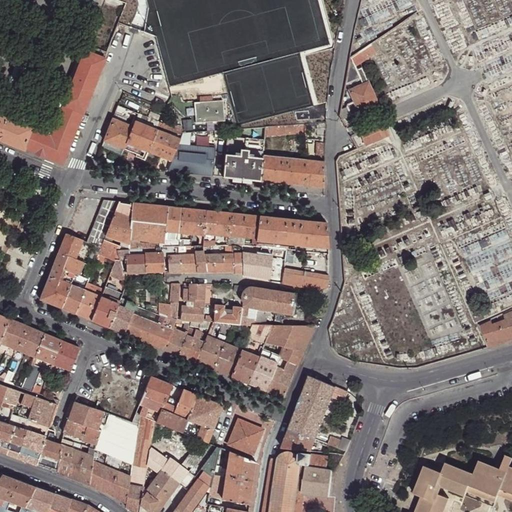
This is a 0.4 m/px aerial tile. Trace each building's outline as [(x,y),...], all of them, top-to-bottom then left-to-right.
[(69,0),(93,9),(96,0),(69,0)] [(0,116),(1,117),(33,39),(27,37),(0,106),(0,116)] [(33,39),(1,117),(8,114),(37,40),(33,39)] [(378,49),(373,41),(363,47),(357,52),(362,60),(378,49)] [(62,163),(89,96),(107,53),(95,48),(92,56),(85,53),(51,137),(1,117),(0,116),(0,139),(23,149),(24,148),(62,163)] [(48,131),(51,137),(85,53),(80,51),(48,131)] [(348,58),(343,85),(358,78),(354,70),(351,61),(350,57),(349,57),(348,58)] [(360,67),(354,70),(358,78),(361,85),(364,84),(367,86),(360,67)] [(376,105),(367,86),(364,84),(361,85),(350,90),(349,93),(353,102),(346,105),(345,107),(347,114),(350,115),(357,112),(357,113),(376,105)] [(200,114),(194,115),(195,123),(224,121),(223,102),(200,103),(200,114)] [(162,116),(165,108),(155,104),(151,111),(162,116)] [(114,113),(135,121),(138,114),(117,106),(114,113)] [(8,114),(1,117),(51,137),(48,131),(8,114)] [(135,121),(156,130),(158,127),(160,122),(138,114),(135,121)] [(104,141),(124,149),(126,143),(133,127),(112,119),(104,141)] [(126,143),(148,152),(156,130),(135,121),(133,127),(126,143)] [(158,127),(181,136),(182,133),(180,126),(160,122),(158,127)] [(264,136),(304,134),(304,125),(265,128),(264,136)] [(377,128),(367,132),(368,135),(361,138),(364,145),(389,135),(386,128),(378,131),(377,128)] [(148,152),(171,161),(178,145),(180,139),(156,130),(148,152)] [(216,137),(227,138),(228,137),(228,131),(228,130),(216,131),(216,137)] [(248,157),(262,159),(263,156),(264,141),(228,137),(227,138),(226,155),(238,156),(238,150),(249,151),(248,157)] [(101,147),(121,155),(124,149),(104,141),(101,147)] [(137,157),(144,160),(145,157),(148,152),(126,143),(124,149),(138,155),(137,157)] [(305,144),(306,160),(313,161),(313,145),(305,144)] [(169,166),(167,171),(212,175),(214,149),(215,146),(205,146),(205,148),(178,145),(171,161),(169,166)] [(224,178),(261,182),(262,159),(248,157),(249,151),(238,150),(238,156),(226,155),(224,178)] [(145,157),(169,166),(171,161),(148,152),(145,157)] [(261,182),(303,186),(306,160),(263,156),(262,159),(261,182)] [(324,188),(324,163),(313,161),(306,160),(303,186),(324,188)] [(119,202),(104,201),(87,243),(95,246),(101,248),(104,241),(106,236),(119,202)] [(133,204),(119,202),(106,236),(129,244),(129,243),(130,239),(133,204)] [(156,206),(133,204),(130,239),(162,242),(163,243),(165,232),(167,207),(156,206)] [(182,209),(167,207),(165,232),(180,234),(182,209)] [(194,210),(182,209),(180,234),(188,235),(191,235),(194,210)] [(206,211),(194,210),(191,235),(200,236),(204,236),(204,235),(206,211)] [(217,212),(206,211),(204,235),(215,236),(217,212)] [(231,214),(217,212),(215,236),(229,237),(229,236),(231,214)] [(244,215),(231,214),(229,236),(237,237),(242,238),(244,215)] [(257,239),(259,217),(244,215),(242,238),(245,238),(250,239),(257,239)] [(326,224),(259,217),(257,239),(257,242),(328,249),(326,224)] [(180,234),(165,232),(163,243),(162,242),(162,245),(163,248),(164,248),(175,247),(178,247),(179,241),(180,234)] [(82,241),(66,235),(58,253),(75,260),(76,256),(82,241)] [(237,237),(229,236),(229,237),(228,242),(228,246),(232,246),(236,247),(237,237)] [(119,247),(104,241),(101,248),(98,255),(115,261),(120,261),(119,259),(117,251),(118,251),(119,247)] [(98,255),(101,248),(95,246),(89,261),(87,265),(93,268),(98,255)] [(195,246),(190,247),(178,247),(179,256),(193,255),(192,252),(195,252),(195,246)] [(242,253),(242,249),(239,247),(236,247),(232,246),(232,255),(233,255),(240,255),(240,253),(242,253)] [(272,257),(273,249),(261,248),(261,252),(260,256),(272,257)] [(129,250),(118,251),(117,251),(119,259),(124,259),(124,254),(129,254),(129,250)] [(197,272),(206,272),(204,255),(203,252),(195,252),(195,255),(197,272)] [(79,272),(82,263),(75,260),(58,253),(49,277),(58,281),(58,280),(61,272),(62,270),(69,273),(74,275),(77,276),(79,272)] [(146,273),(164,273),(163,253),(149,254),(145,254),(145,255),(142,255),(126,256),(127,273),(146,273)] [(242,276),(268,279),(270,267),(272,257),(260,256),(246,254),(242,253),(242,254),(243,275),(242,275),(242,276)] [(234,274),(242,275),(243,275),(242,254),(240,255),(233,255),(234,272),(234,274)] [(181,273),(197,272),(195,255),(193,255),(179,256),(181,273)] [(218,272),(234,272),(233,255),(232,255),(204,255),(206,272),(218,272)] [(82,263),(87,265),(89,261),(76,256),(75,260),(82,263)] [(169,273),(181,273),(179,256),(167,256),(169,273)] [(123,273),(120,261),(115,261),(111,271),(110,275),(125,279),(123,273)] [(88,280),(93,268),(87,265),(82,278),(86,279),(88,280)] [(269,282),(281,284),(283,269),(270,267),(268,279),(269,282)] [(328,288),(328,275),(283,269),(281,284),(321,291),(328,288)] [(68,275),(61,272),(58,280),(65,283),(67,278),(68,275)] [(84,284),(86,279),(82,278),(79,276),(77,276),(74,275),(72,280),(84,284)] [(65,283),(58,280),(58,281),(49,277),(40,300),(61,308),(70,285),(67,284),(65,283)] [(179,284),(171,284),(169,303),(177,303),(179,284)] [(204,284),(189,284),(189,289),(188,302),(191,302),(191,307),(203,309),(203,306),(204,284)] [(73,286),(70,285),(61,308),(75,314),(84,291),(73,286)] [(117,292),(105,287),(100,298),(118,305),(121,299),(122,294),(123,294),(117,292)] [(295,294),(252,288),(252,289),(248,289),(244,292),(242,296),(242,300),(244,304),(243,305),(247,308),(255,309),(292,315),(295,294)] [(100,298),(84,291),(75,314),(91,321),(100,298)] [(135,306),(138,307),(135,295),(129,295),(132,303),(132,305),(135,306)] [(118,305),(100,298),(91,321),(109,328),(118,305)] [(134,310),(135,306),(132,305),(132,303),(121,299),(118,305),(109,328),(124,334),(134,310)] [(158,316),(170,318),(170,313),(169,304),(158,303),(158,316)] [(215,305),(214,323),(220,324),(232,325),(236,325),(240,325),(243,308),(232,307),(233,311),(232,315),(226,314),(224,311),(224,306),(215,305)] [(243,308),(240,325),(252,326),(255,309),(247,308),(243,305),(243,308)] [(180,306),(179,319),(182,320),(186,320),(191,321),(203,322),(203,316),(203,309),(191,307),(183,307),(180,306)] [(164,350),(172,331),(141,318),(142,313),(134,310),(124,334),(164,350)] [(176,319),(175,319),(170,318),(158,316),(144,310),(142,313),(141,318),(172,331),(173,329),(175,323),(176,319)] [(488,348),(511,340),(511,312),(503,316),(504,321),(492,327),(490,322),(480,327),(488,348)] [(0,341),(9,320),(0,316),(0,341)] [(0,341),(0,343),(17,350),(27,327),(9,320),(0,341)] [(203,322),(191,321),(189,326),(210,330),(213,323),(212,323),(203,322)] [(240,325),(236,325),(235,332),(248,334),(252,326),(240,325)] [(272,326),(252,326),(248,334),(247,337),(264,344),(265,343),(272,326)] [(296,366),(313,327),(272,326),(265,343),(274,345),(277,346),(283,348),(279,358),(296,366)] [(17,350),(35,357),(44,334),(27,327),(17,350)] [(186,335),(173,329),(172,331),(164,350),(179,356),(186,336),(186,335)] [(194,332),(188,329),(187,331),(186,335),(186,336),(192,339),(194,332)] [(194,332),(192,339),(198,341),(201,334),(201,333),(195,331),(194,332)] [(52,364),(62,341),(44,334),(35,357),(37,358),(52,364)] [(204,344),(207,337),(201,334),(198,341),(204,344)] [(192,339),(186,336),(179,356),(196,363),(204,344),(198,341),(192,339)] [(210,338),(207,337),(204,344),(196,363),(213,370),(224,344),(210,338)] [(264,344),(247,337),(241,351),(259,358),(262,351),(263,348),(264,344)] [(80,348),(62,341),(52,364),(68,371),(70,371),(80,348)] [(241,351),(224,344),(213,370),(231,377),(241,351)] [(259,358),(241,351),(231,377),(248,384),(259,358)] [(265,352),(262,351),(259,358),(248,384),(265,391),(275,368),(279,358),(278,357),(265,352)] [(22,389),(32,392),(35,385),(42,368),(32,364),(30,368),(29,370),(27,376),(24,384),(22,389)] [(52,364),(50,371),(65,377),(68,371),(52,364)] [(293,374),(296,367),(290,365),(287,372),(293,374)] [(287,372),(275,368),(265,391),(283,399),(293,374),(287,372)] [(147,386),(150,377),(145,375),(141,384),(147,386)] [(154,379),(150,377),(147,386),(145,390),(148,392),(154,379)] [(298,408),(324,417),(329,404),(330,401),(332,397),(335,387),(310,377),(298,408)] [(171,386),(154,379),(148,392),(156,394),(158,389),(168,393),(171,386)] [(41,396),(53,400),(57,387),(46,383),(43,389),(41,396)] [(32,392),(41,396),(43,389),(35,385),(32,392)] [(19,392),(7,387),(0,405),(8,408),(9,406),(12,406),(14,406),(16,403),(19,392)] [(347,393),(335,387),(332,397),(343,401),(344,401),(347,393)] [(156,394),(148,392),(146,399),(163,406),(165,401),(167,397),(168,393),(158,389),(156,394)] [(187,421),(196,396),(183,390),(178,401),(177,406),(173,416),(187,421)] [(25,394),(19,392),(16,403),(21,405),(22,403),(25,394)] [(37,398),(25,394),(22,403),(21,405),(23,405),(31,408),(33,409),(37,398)] [(222,406),(196,396),(187,421),(198,426),(202,427),(213,432),(222,406)] [(167,397),(165,401),(177,406),(178,401),(167,397)] [(56,405),(37,398),(33,409),(53,415),(56,405)] [(163,406),(146,399),(139,416),(156,422),(161,411),(163,406)] [(163,406),(161,411),(173,416),(177,406),(165,401),(163,406)] [(101,420),(104,412),(74,403),(68,420),(87,426),(98,430),(101,420)] [(5,419),(8,408),(0,405),(0,406),(0,418),(4,420),(5,419)] [(5,419),(10,420),(12,415),(13,410),(9,408),(8,408),(5,419)] [(298,408),(289,431),(315,440),(324,417),(298,408)] [(29,421),(30,421),(49,427),(53,415),(33,409),(32,411),(29,421)] [(156,423),(182,433),(187,421),(173,416),(161,411),(156,422),(156,423)] [(124,429),(126,420),(115,416),(104,412),(101,420),(124,429)] [(156,422),(139,416),(138,415),(137,425),(138,425),(133,455),(132,464),(147,468),(147,467),(151,449),(156,423),(156,422)] [(16,427),(26,431),(28,427),(30,421),(29,421),(18,417),(19,417),(15,416),(12,426),(16,427)] [(82,440),(87,426),(68,420),(64,434),(82,440)] [(128,453),(133,455),(138,425),(137,425),(132,423),(126,420),(124,429),(121,450),(128,453)] [(257,454),(264,428),(235,420),(228,446),(257,454)] [(0,450),(8,425),(0,421),(0,450)] [(48,429),(49,427),(30,421),(28,427),(31,427),(36,429),(47,433),(48,429)] [(208,443),(213,432),(202,427),(199,433),(195,431),(198,426),(187,421),(182,433),(182,434),(208,444),(208,443)] [(216,447),(208,443),(208,444),(182,434),(182,433),(156,423),(151,449),(171,457),(191,466),(201,469),(216,447)] [(0,450),(0,452),(6,455),(16,427),(12,426),(8,425),(0,450)] [(82,440),(96,445),(98,439),(101,431),(98,430),(87,426),(82,440)] [(6,455),(17,458),(26,431),(16,427),(6,455)] [(55,432),(48,429),(47,433),(45,437),(44,440),(45,440),(54,444),(55,432)] [(17,458),(36,465),(45,440),(44,440),(45,437),(38,435),(29,432),(26,431),(17,458)] [(282,449),(284,449),(311,452),(313,447),(315,440),(289,431),(282,449)] [(331,437),(328,445),(339,449),(342,441),(331,437)] [(342,441),(339,449),(348,452),(352,441),(344,438),(342,441)] [(62,439),(60,446),(71,449),(74,443),(62,439)] [(122,460),(125,462),(128,453),(121,450),(98,439),(96,445),(96,446),(95,449),(101,452),(107,454),(119,459),(122,460)] [(51,470),(54,444),(45,440),(36,465),(51,470)] [(54,471),(57,473),(60,446),(58,445),(54,444),(51,470),(54,471)] [(57,473),(78,480),(82,453),(80,452),(71,449),(60,446),(57,473)] [(204,471),(220,449),(216,447),(201,469),(204,471)] [(171,457),(151,449),(147,467),(155,472),(155,471),(158,467),(162,470),(171,457)] [(204,471),(212,478),(220,449),(204,471)] [(229,456),(222,500),(249,505),(256,462),(230,452),(229,456)] [(78,480),(88,484),(93,461),(94,457),(87,455),(82,453),(78,480)] [(125,462),(132,464),(133,455),(128,453),(125,462)] [(117,467),(119,459),(107,454),(106,460),(105,462),(117,467)] [(293,511),(301,465),(307,466),(310,466),(311,455),(300,454),(299,460),(296,456),(291,454),(286,454),(281,456),(278,460),(270,511),(293,511)] [(329,458),(311,455),(310,466),(307,466),(306,468),(302,494),(303,494),(329,498),(332,472),(327,471),(329,458)] [(502,465),(510,468),(511,461),(511,458),(506,456),(502,465)] [(146,491),(142,493),(138,511),(157,511),(178,484),(187,472),(191,466),(171,457),(162,470),(159,474),(147,490),(146,491)] [(263,511),(270,511),(278,460),(272,459),(269,476),(263,511)] [(120,466),(131,470),(132,464),(125,462),(122,460),(120,466)] [(88,484),(100,490),(104,466),(93,461),(88,484)] [(511,472),(508,471),(510,468),(502,465),(500,471),(493,468),(478,463),(474,475),(468,490),(496,501),(499,494),(511,498),(511,472)] [(143,489),(147,468),(132,464),(131,470),(130,477),(129,482),(128,485),(125,503),(126,503),(125,507),(131,511),(138,511),(142,493),(143,489)] [(306,468),(307,466),(301,465),(293,511),(300,511),(303,494),(302,494),(306,468)] [(424,500),(421,510),(425,511),(444,511),(449,499),(438,495),(441,487),(465,497),(468,490),(474,475),(445,465),(442,474),(424,467),(417,488),(423,491),(420,498),(421,498),(424,500)] [(100,490),(112,496),(116,471),(114,470),(104,466),(100,490)] [(201,469),(191,466),(187,472),(194,478),(201,469)] [(112,496),(125,503),(128,485),(129,482),(130,477),(118,472),(116,471),(112,496)] [(208,486),(210,488),(212,478),(204,471),(197,480),(208,486)] [(194,478),(187,472),(178,484),(186,490),(195,478),(194,478)] [(35,487),(2,475),(0,478),(0,497),(2,499),(8,501),(25,507),(35,487)] [(176,509),(180,511),(189,511),(205,491),(208,486),(197,480),(176,509)] [(60,511),(66,498),(35,487),(25,507),(29,508),(36,511),(60,511)] [(414,495),(420,498),(423,491),(417,488),(414,495)] [(205,506),(206,504),(208,498),(209,493),(207,492),(199,503),(201,505),(205,507),(205,506)] [(0,503),(2,499),(0,497),(0,511),(36,511),(29,508),(27,511),(9,511),(5,511),(0,508),(0,503)] [(66,511),(71,500),(66,498),(60,511),(66,511)] [(8,501),(2,499),(0,503),(0,508),(5,511),(8,501)] [(81,511),(86,505),(71,500),(66,511),(81,511)]
